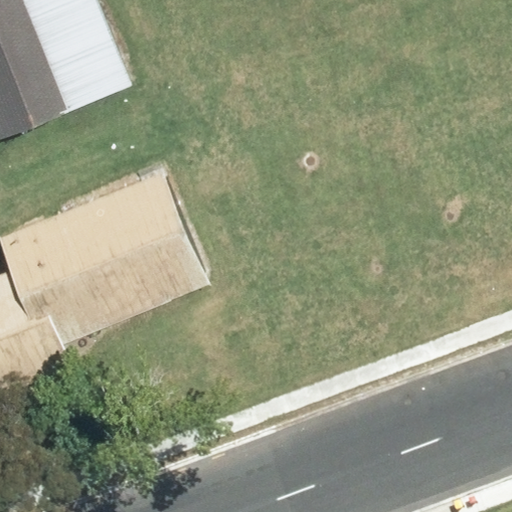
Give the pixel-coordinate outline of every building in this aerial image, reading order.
[(0,0),(0,125),(122,83),(92,0),(0,0)] [(355,130),(318,147),(349,218),(386,202),(355,130)] [(349,218),(318,147),(267,169),(289,221),(298,240),(349,218)] [(267,169),(257,149),(204,172),(236,245),(289,221),(267,169)] [(0,265),(0,392),(72,365),(61,336),(212,278),(168,164),(2,228),(14,260),(0,265)]
